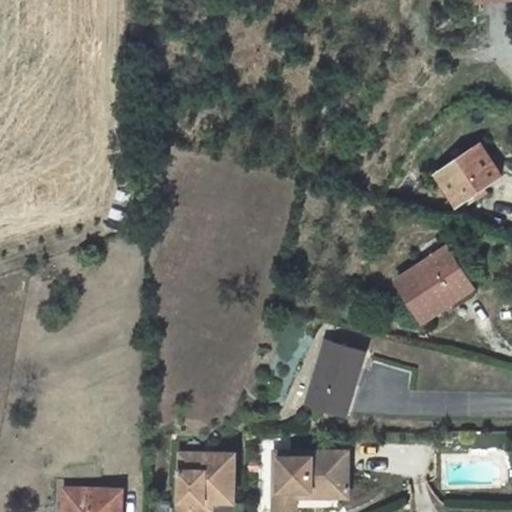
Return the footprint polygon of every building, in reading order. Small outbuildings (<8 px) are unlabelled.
[(479,133),(428,157),(444,193),(495,170),(479,133)] [(440,235),(389,265),(414,307),(465,278),(440,235)] [(354,408),(361,381),(369,352),(327,341),(312,398),(354,408)] [(359,444),(291,442),(290,484),(315,485),(358,486),(359,444)] [(180,494),(180,502),(206,501),(206,494),(213,494),(235,494),(235,446),(180,446),(180,494)] [(121,507),(119,464),(58,467),(59,510),(121,507)] [(315,485),(290,484),(289,497),(314,499),(315,485)] [(180,502),(180,511),(206,511),(206,501),(180,502)]
